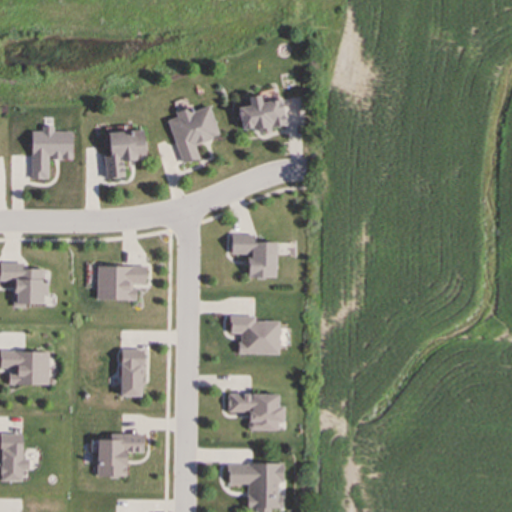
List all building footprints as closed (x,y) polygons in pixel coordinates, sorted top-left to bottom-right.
[(280,98),(259,101),(258,94),(246,96),(247,105),(236,106),(240,130),(257,127),(258,129),(284,125),(280,98)] [(179,163),(197,157),(193,143),(217,135),(208,105),(190,110),(189,106),(173,111),(174,116),(166,119),(179,163)] [(47,177),(47,158),(70,158),(70,130),(52,130),(52,125),(39,125),(39,130),(29,130),(29,178),(47,177)] [(121,160),(144,158),(142,129),(106,132),(108,155),(102,155),(104,177),(122,176),(121,160)] [(228,253),(246,254),(246,276),(273,277),(274,241),(252,240),(252,233),(229,233),(228,253)] [(0,262),(22,262),(22,268),(43,268),(43,277),(48,277),(48,294),(43,293),(43,302),(23,302),(23,305),(12,305),(12,280),(0,280),(0,262)] [(93,265),(145,265),(145,282),(130,282),(130,287),(136,287),(136,299),(93,299),(93,265)] [(277,320),(253,320),(253,316),(228,315),(227,333),(237,333),(237,353),(277,353),(277,320)] [(119,347),(144,347),(143,365),(140,365),(140,395),(119,395),(119,347)] [(47,350),(0,350),(0,367),(8,367),(8,384),(47,383),(47,350)] [(275,429),(276,420),(282,420),(282,405),(276,405),(276,394),(226,392),(225,411),(247,412),(246,428),(275,429)] [(0,432),(22,432),(22,456),(29,456),(29,470),(21,471),(21,480),(0,480),(0,432)] [(110,433),(144,433),(144,454),(128,454),(128,476),(96,476),(97,437),(110,437),(110,433)] [(281,463),(225,463),(225,484),(245,484),(245,508),(254,508),(254,511),(269,511),(269,507),(280,507),(280,495),(275,495),(275,481),(281,481),(281,463)]
